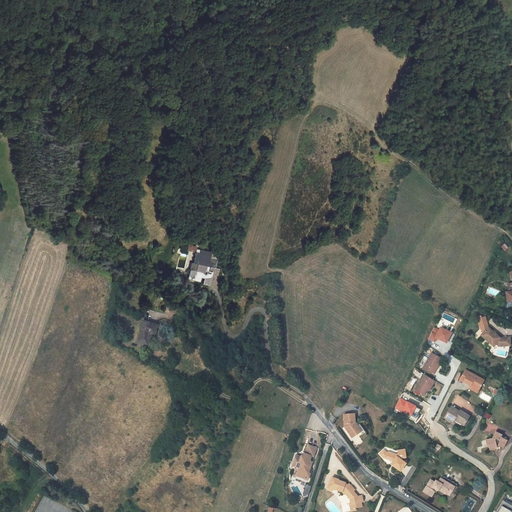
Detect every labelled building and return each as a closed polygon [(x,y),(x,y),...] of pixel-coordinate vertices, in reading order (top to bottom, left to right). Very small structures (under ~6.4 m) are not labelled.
[(195,249),(194,253),(192,263),(190,263),(187,279),(199,281),(200,277),(203,278),(202,284),(209,286),(211,274),(213,268),(215,268),(218,256),(210,252),(195,249)] [(483,332),(488,327),(485,317),(477,320),(480,330),(483,332)] [(157,325),(144,321),(138,342),(148,344),(151,334),(150,333),(150,331),(155,332),(157,325)] [(435,342),(437,338),(446,343),(451,333),(441,327),(439,330),(434,328),(429,339),(435,342)] [(493,331),(488,327),(483,332),(481,335),(493,346),(495,343),(499,346),(510,345),(510,338),(503,338),(502,337),(501,337),(500,338),(495,334),(493,331)] [(441,358),(432,353),(423,368),(434,374),(439,366),(436,364),(438,363),(441,358)] [(460,379),(463,381),(468,372),(465,370),(460,379)] [(468,372),(463,381),(470,385),(471,385),(479,389),(484,380),(468,372)] [(423,395),(426,390),(428,388),(430,389),(435,381),(424,374),(414,389),(423,395)] [(411,416),(411,415),(416,418),(420,409),(415,407),(416,406),(400,398),(396,408),(411,416)] [(469,416),(460,410),(459,412),(450,407),(444,418),(453,423),(454,420),(463,425),(469,416)] [(354,414),(344,415),(345,426),(346,426),(348,429),(347,429),(352,437),(360,431),(356,426),(358,425),(356,423),(355,423),(354,414)] [(492,438),(487,439),(489,447),(490,450),(496,449),(498,445),(503,448),(507,440),(501,437),(502,435),(495,431),(492,438)] [(299,467),(298,470),(304,472),(303,477),(308,479),(310,472),(309,471),(309,470),(308,467),(311,466),(312,461),(310,460),(311,455),(313,456),(317,447),(307,443),(304,452),(303,455),(301,454),(301,455),(296,454),(292,465),(299,467)] [(387,452),(384,449),(380,453),(384,457),(394,461),(397,462),(393,466),(400,471),(406,463),(401,460),(402,457),(406,457),(405,453),(398,454),(395,454),(389,451),(387,453),(387,452)] [(444,476),(442,479),(454,486),(457,488),(458,485),(444,476)] [(344,491),(345,491),(346,491),(348,484),(346,484),(347,482),(339,480),(340,479),(333,477),(332,481),(331,481),(329,487),(333,489),(336,490),(337,489),(344,491)] [(430,479),(423,492),(432,497),(435,490),(436,489),(438,490),(446,494),(447,491),(450,493),(454,486),(442,479),(440,478),(437,482),(435,480),(434,482),(430,479)] [(348,484),(346,491),(347,492),(346,492),(351,500),(352,505),(355,504),(356,505),(356,508),(360,507),(358,497),(357,497),(357,496),(353,490),(353,489),(352,487),(353,486),(350,483),(348,484)] [(511,503),(505,500),(498,511),(509,511),(511,508),(511,503)]
